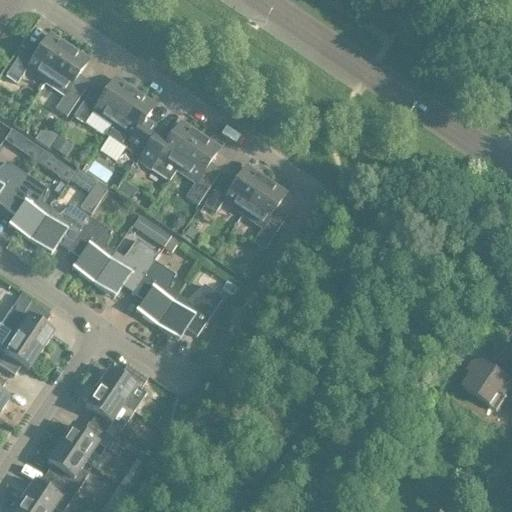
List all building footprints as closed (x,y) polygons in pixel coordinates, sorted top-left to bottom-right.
[(43,84),(66,50),(47,37),(35,55),(31,55),(22,49),(3,78),(14,86),(24,71),(43,84)] [(85,63),(66,50),(43,84),(62,97),(52,111),(64,119),(83,91),(74,84),(73,81),(85,63)] [(108,128),(132,94),(112,81),(100,99),(96,99),(87,93),(70,118),(82,126),(89,115),(108,128)] [(108,128),(103,136),(135,157),(155,128),(143,120),(152,107),(132,94),(108,128)] [(166,183),(174,172),(197,138),(178,125),(165,143),(162,144),(153,138),(136,163),(166,183)] [(0,157),(3,160),(16,139),(0,128),(0,157)] [(197,138),(174,172),(192,185),(182,199),(195,207),(214,179),(205,173),(204,169),(216,151),(197,138)] [(56,139),(49,150),(62,158),(69,148),(56,139)] [(33,164),(40,153),(29,146),(22,156),(33,164)] [(46,172),(53,162),(40,153),(33,164),(46,172)] [(0,208),(2,210),(24,178),(3,164),(0,166),(0,208)] [(240,216),(263,182),(243,169),(231,187),(228,188),(218,182),(201,207),(213,215),(221,203),(240,216)] [(24,178),(2,210),(12,217),(5,228),(26,243),(48,211),(39,205),(44,192),(24,178)] [(283,196),(263,182),(240,216),(260,230),(250,244),(261,252),(281,224),(271,217),(271,214),(283,196)] [(104,193),(93,185),(86,196),(77,209),(88,217),(104,193)] [(66,253),(87,221),(66,207),(56,217),(48,211),(26,243),(48,257),(55,246),(66,253)] [(176,216),(175,216),(173,216),(172,216),(171,217),(170,217),(169,218),(168,219),(168,220),(167,222),(167,223),(167,224),(168,226),(168,227),(169,228),(170,229),(171,229),(172,230),(173,230),(175,230),(176,230),(177,230),(178,229),(179,229),(180,228),(181,227),(181,226),(182,224),(182,223),(182,222),(181,220),(181,219),(180,218),(179,217),(178,217),(177,216),(176,216)] [(90,286),(111,254),(103,248),(108,235),(87,221),(66,253),(76,260),(69,271),(90,286)] [(196,235),(186,228),(181,237),(191,243),(196,235)] [(160,250),(168,239),(157,231),(149,242),(160,250)] [(168,239),(160,250),(169,256),(176,245),(168,239)] [(119,289),(129,296),(151,264),(155,257),(133,242),(123,257),(120,260),(111,254),(90,286),(111,300),(119,289)] [(151,264),(129,296),(140,303),(132,314),(154,329),(175,297),(167,291),(172,278),(151,264)] [(224,283),(220,290),(230,297),(235,290),(224,283)] [(175,297),(154,329),(175,343),(183,332),(194,339),(220,300),(200,287),(184,303),(175,297)] [(0,328),(38,354),(51,336),(41,329),(48,318),(18,298),(0,324),(0,328)] [(0,328),(0,370),(12,378),(19,368),(26,373),(38,354),(0,328)] [(461,390),(495,413),(504,399),(502,398),(507,390),(511,393),(511,372),(506,382),(481,366),(470,368),(465,374),(469,377),(461,390)] [(94,390),(121,408),(133,390),(137,393),(144,382),(124,369),(117,378),(107,371),(94,390)] [(94,390),(82,408),(95,418),(89,427),(102,436),(108,426),(118,433),(131,415),(121,408),(94,390)] [(172,428),(159,419),(153,428),(166,437),(172,428)] [(57,446),(83,464),(89,455),(96,460),(109,441),(102,436),(89,427),(86,425),(79,434),(69,427),(57,446)] [(83,464),(57,446),(44,464),(54,471),(48,481),(72,497),(85,478),(77,472),(83,464)] [(61,511),(72,497),(48,481),(42,490),(31,483),(19,501),(34,511),(50,511),(52,511),(53,511),(61,511)] [(34,511),(19,501),(11,511),(34,511)]
